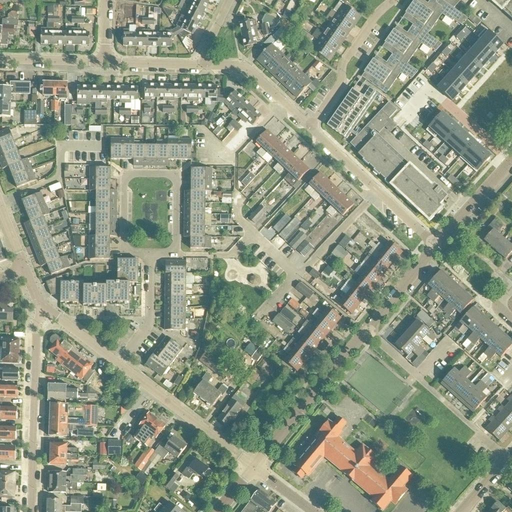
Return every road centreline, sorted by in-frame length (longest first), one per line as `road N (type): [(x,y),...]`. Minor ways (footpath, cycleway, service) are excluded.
road 1 (residential): [(150,256),(125,256),(125,172),(175,172),(175,256)]
road 2 (residential): [(30,511),(35,329),(45,309)]
road 3 (residential): [(507,461),(366,331)]
road 4 (tertiary): [(253,468),(366,331)]
road 5 (unclassified): [(119,364),(253,468)]
road 6 (residential): [(310,127),(338,87),(342,62),(391,0)]
road 7 (residential): [(0,202),(60,178),(60,149),(102,149)]
